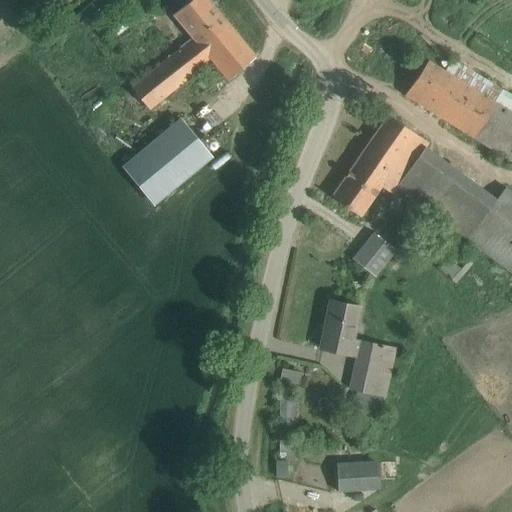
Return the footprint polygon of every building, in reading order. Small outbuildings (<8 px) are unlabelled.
[(255,56),(208,0),(191,0),(175,13),(194,37),(131,87),(150,109),(211,59),(227,79),(255,56)] [(511,113),(484,95),(491,83),(463,66),(455,78),(428,61),(405,95),(511,161),(511,113)] [(360,216),(381,186),(392,194),(396,188),(427,145),(428,143),(388,115),(332,197),(360,216)] [(155,204),(211,158),(179,119),(123,165),(155,204)] [(511,192),(505,187),(497,198),(466,240),(511,273),(511,192)] [(375,279),(396,251),(373,231),(350,258),(375,279)] [(472,264),(465,258),(455,249),(438,271),(456,285),(472,264)] [(327,319),(329,320),(323,349),(357,356),(360,340),(352,339),(359,307),(331,301),(327,319)] [(350,389),(373,394),(383,345),(360,340),(357,356),(350,389)] [(276,405),(298,410),(306,373),(284,368),(276,405)] [(423,378),(399,433),(430,447),(454,392),(423,378)] [(377,462),(358,464),(338,465),(338,463),(337,463),(338,492),(379,489),(377,462)]
